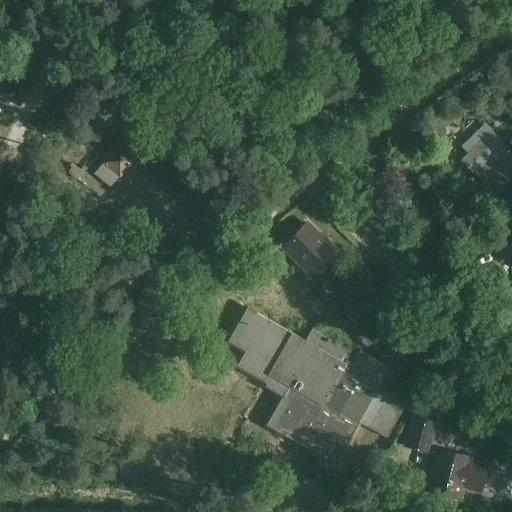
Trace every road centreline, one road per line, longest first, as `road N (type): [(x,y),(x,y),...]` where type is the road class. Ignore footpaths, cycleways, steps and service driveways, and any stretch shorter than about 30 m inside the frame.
road 1 (unclassified): [(0,432),(310,184)]
road 2 (unclassified): [(511,378),(310,184)]
road 3 (unclassified): [(310,184),(114,0)]
road 4 (unclassified): [(310,184),(511,30)]
road 5 (track): [(268,0),(325,171)]
